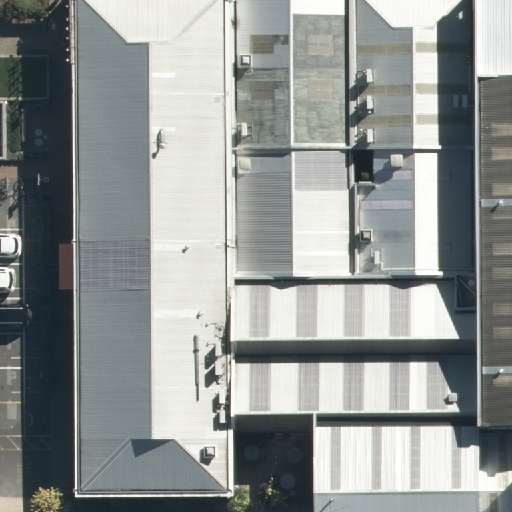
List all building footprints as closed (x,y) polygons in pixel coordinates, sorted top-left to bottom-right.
[(232,0),(74,0),(79,461),(79,497),(237,497),(237,415),(237,280),(232,0)] [(232,0),(237,280),(361,279),(357,0),(232,0)] [(476,0),(357,0),(361,279),(482,277),(476,0)] [(511,0),(476,0),(482,277),(480,412),(480,427),(511,426),(511,0)] [(361,279),(237,280),(237,415),(317,414),(480,412),(482,277),(361,279)] [(319,502),(319,511),(511,511),(511,426),(480,427),(480,412),(317,414),(319,502)]
